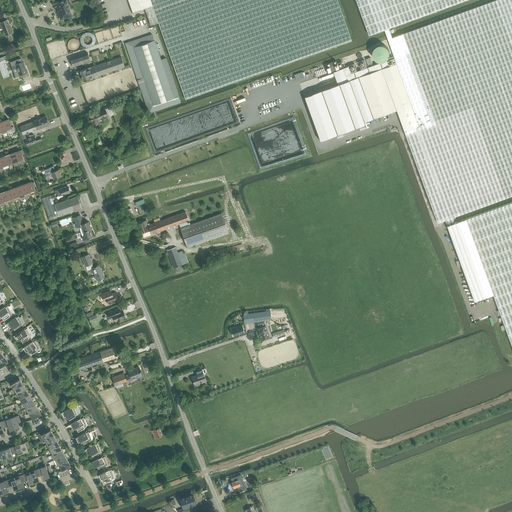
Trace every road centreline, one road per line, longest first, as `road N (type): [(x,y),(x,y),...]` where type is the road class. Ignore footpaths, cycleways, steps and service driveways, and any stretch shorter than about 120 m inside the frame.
road 1 (tertiary): [(221,511),(18,0)]
road 2 (track): [(225,182),(219,177),(102,206)]
